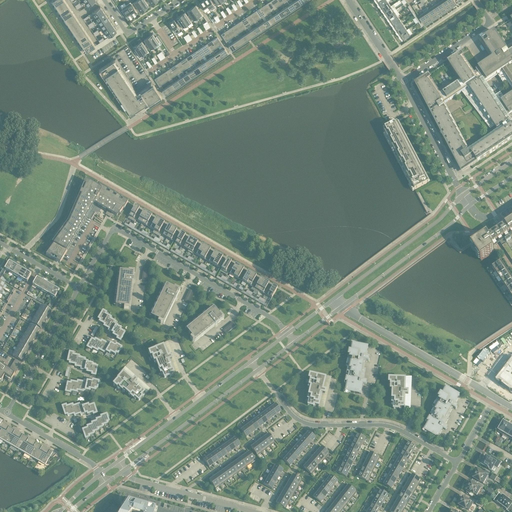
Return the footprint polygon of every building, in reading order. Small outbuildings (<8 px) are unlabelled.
[(58,9),(67,4),(64,0),(62,0),(55,5),(58,9)] [(144,8),(138,0),(136,0),(132,3),(136,8),(137,7),(139,11),(144,8)] [(147,1),(146,0),(138,0),(144,8),(148,5),(146,2),(147,1)] [(211,10),(204,0),(202,0),(199,2),(205,11),(209,8),(211,10)] [(213,4),(214,3),(212,0),(204,0),(211,10),(215,7),(213,4)] [(283,8),(279,11),(276,7),(280,5),(277,0),(271,0),(270,1),(281,17),(286,13),(283,8)] [(286,6),(283,8),(286,13),(291,10),(284,0),(277,0),(280,5),(284,2),(286,6)] [(289,4),(286,1),(286,0),(284,0),(291,10),(296,7),(293,2),(289,4)] [(389,0),(380,6),(381,8),(382,11),(383,10),(383,11),(393,4),(391,5),(388,1),(389,0)] [(437,3),(443,13),(446,11),(445,11),(448,9),(442,0),(437,3)] [(442,0),(448,9),(450,8),(452,7),(447,0),(442,0)] [(276,13),(273,15),(276,20),(281,17),(270,1),(265,4),(270,11),(274,9),(276,13)] [(136,8),(132,3),(131,3),(130,2),(126,5),(133,15),(137,12),(135,9),(136,8)] [(433,6),(439,15),(441,14),(443,13),(437,3),(433,6)] [(70,8),(69,7),(67,4),(58,9),(61,14),(70,8)] [(269,18),(266,14),(270,11),(265,4),(260,7),(271,23),(276,20),(273,15),(269,18)] [(386,16),(396,9),(393,4),(383,11),(384,13),(386,15),(386,16)] [(133,15),(126,5),(121,8),(122,9),(121,10),(125,16),(126,15),(128,18),(133,15)] [(191,8),(198,18),(203,15),(196,5),(191,8)] [(428,9),(434,19),(437,17),(436,17),(439,15),(433,6),(428,9)] [(94,16),(103,11),(100,7),(92,12),(94,16)] [(260,18),(264,15),(267,19),(263,22),(266,27),(271,23),(260,7),(255,11),(260,18)] [(73,13),(72,11),(70,8),(61,14),(64,19),(73,13)] [(198,18),(191,8),(187,11),(189,14),(188,15),(192,20),(193,20),(194,21),(198,18)] [(389,20),(399,14),(396,9),(386,16),(387,17),(387,18),(389,20)] [(424,12),(430,21),(432,20),(434,19),(428,9),(424,12)] [(97,20),(105,15),(103,11),(94,16),(97,20)] [(266,27),(263,22),(259,24),(257,20),(260,18),(255,11),(250,14),(261,30),(266,27)] [(192,20),(188,15),(187,16),(185,12),(180,15),(187,26),(192,23),(191,21),(192,20)] [(430,21),(424,12),(419,16),(425,25),(428,23),(427,23),(430,21)] [(68,23),(76,17),(73,13),(64,19),(68,23)] [(257,26),(253,28),(256,33),(261,30),(250,14),(245,17),(250,25),(254,22),(257,26)] [(399,14),(389,20),(390,21),(391,24),(392,25),(401,20),(398,15),(400,14),(399,14)] [(100,24),(108,19),(105,15),(97,20),(100,24)] [(187,26),(180,15),(176,18),(178,21),(177,22),(181,28),(182,27),(183,29),(187,26)] [(79,22),(78,20),(76,17),(68,23),(71,28),(79,22)] [(249,31),(247,27),(250,25),(245,17),(241,21),(251,37),(256,33),(253,28),(249,31)] [(108,19),(100,24),(102,29),(111,23),(108,19)] [(181,28),(177,22),(176,23),(174,19),(169,22),(175,31),(181,28)] [(430,112),(462,173),(511,139),(511,19),(511,20),(511,41),(504,47),(494,32),(482,40),(494,58),(485,63),(473,72),(461,54),(448,62),(460,80),(440,94),(428,76),(415,84),(429,110),(432,108),(433,110),(430,112)] [(396,30),(404,25),(401,20),(392,25),(393,26),(394,28),(395,28),(396,30)] [(247,33),(243,35),(246,40),(251,37),(241,21),(236,24),(240,31),(244,29),(247,33)] [(74,33),(82,27),(79,22),(71,28),(74,33)] [(102,29),(101,30),(103,34),(105,33),(114,27),(111,23),(102,29)] [(240,38),(237,34),(240,31),(236,24),(231,27),(241,43),(246,40),(243,35),(240,38)] [(399,35),(409,28),(407,29),(404,25),(396,30),(396,31),(398,33),(399,35)] [(86,31),(84,28),(82,27),(74,33),(77,37),(86,31)] [(116,31),(114,27),(105,33),(108,37),(116,31)] [(231,38),(235,35),(237,39),(233,42),(236,47),(241,43),(231,27),(226,31),(231,38)] [(409,28),(399,35),(401,38),(402,40),(412,33),(409,28)] [(80,42),(89,36),(86,31),(77,37),(80,42)] [(233,42),(230,44),(227,40),(231,38),(226,31),(221,34),(231,50),(236,47),(233,42)] [(152,34),(148,36),(154,45),(160,42),(156,36),(155,37),(152,34)] [(83,46),(92,41),(89,36),(80,42),(83,46)] [(145,44),(149,49),(154,45),(148,36),(144,39),(146,43),(145,44)] [(212,40),(217,47),(220,45),(223,49),(219,51),(222,56),(228,53),(217,36),(212,40)] [(217,47),(212,40),(206,43),(217,60),(222,56),(219,51),(215,54),(212,50),(217,47)] [(92,41),(83,46),(86,51),(95,45),(92,41)] [(149,49),(145,44),(144,44),(142,41),(137,44),(144,55),(144,54),(143,53),(149,49)] [(212,56),(209,58),(212,63),(217,60),(206,43),(201,47),(206,54),(210,52),(212,56)] [(144,55),(137,44),(133,47),(135,50),(134,51),(137,57),(139,56),(140,58),(144,55)] [(205,61),(202,57),(206,54),(201,47),(196,51),(207,67),(212,63),(209,58),(205,61)] [(196,61),(199,59),(202,63),(198,65),(202,70),(207,67),(196,51),(191,54),(196,61)] [(198,65),(194,68),(192,64),(196,61),(191,54),(186,58),(196,74),(202,70),(198,65)] [(192,70),(188,72),(191,77),(196,74),(186,58),(180,61),(185,68),(189,66),(192,70)] [(161,97),(153,85),(147,89),(147,88),(140,92),(139,91),(136,92),(119,66),(120,65),(115,59),(99,70),(130,115),(136,111),(135,109),(142,104),(145,108),(161,97)] [(184,75),(181,71),(185,68),(180,61),(175,65),(186,81),(191,77),(188,72),(184,75)] [(181,77),(178,80),(181,84),(186,81),(175,65),(170,68),(175,75),(179,73),(181,77)] [(174,82),(171,78),(175,75),(170,68),(165,72),(175,88),(181,84),(178,80),(174,82)] [(168,80),(171,84),(167,86),(170,91),(175,88),(165,72),(159,75),(164,83),(168,80)] [(167,86),(163,89),(161,85),(164,83),(159,75),(154,79),(165,95),(170,91),(167,86)] [(395,124),(383,130),(415,190),(426,184),(429,182),(397,122),(395,124)] [(107,211),(114,215),(117,217),(119,213),(120,214),(123,209),(124,209),(128,202),(97,185),(98,185),(97,187),(85,180),(78,198),(76,202),(74,204),(75,205),(73,209),(73,208),(71,211),(72,212),(70,216),(70,215),(68,218),(69,219),(67,222),(65,226),(64,226),(62,228),(63,228),(60,232),(58,234),(58,235),(56,238),(55,238),(53,241),(56,242),(46,255),(51,258),(52,256),(61,262),(87,216),(94,204),(107,211)] [(135,220),(141,211),(134,207),(129,217),(128,218),(134,222),(135,220)] [(135,220),(142,224),(147,214),(141,211),(135,220)] [(142,224),(148,227),(153,218),(147,214),(142,224)] [(148,227),(154,231),(159,222),(153,218),(148,227)] [(492,233),(489,235),(477,243),(472,246),(481,260),(491,254),(493,253),(494,252),(490,245),(494,243),(497,241),(498,240),(502,246),(511,260),(511,219),(511,220),(497,229),(493,232),(492,233)] [(160,235),(166,225),(159,222),(154,231),(153,233),(159,237),(160,235)] [(172,229),(166,225),(160,235),(167,238),(172,229)] [(173,242),(178,233),(172,229),(167,238),(173,242)] [(175,243),(181,247),(187,237),(180,234),(175,243)] [(181,247),(188,250),(193,241),(187,237),(181,247)] [(188,250),(194,254),(199,245),(193,241),(188,250)] [(205,248),(199,245),(194,254),(200,258),(205,248)] [(200,258),(206,261),(212,252),(205,248),(200,258)] [(218,255),(212,252),(206,261),(213,265),(218,255)] [(219,268),(225,259),(218,255),(213,265),(219,268)] [(226,275),(227,273),(233,264),(226,260),(221,270),(220,272),(226,275)] [(492,267),(495,272),(504,266),(501,261),(492,267)] [(6,270),(9,272),(14,264),(9,262),(6,267),(4,266),(0,273),(0,279),(1,279),(6,270)] [(9,272),(13,275),(17,268),(13,265),(14,264),(9,272)] [(239,268),(233,264),(227,273),(234,277),(239,268)] [(504,266),(495,272),(498,276),(507,270),(504,266)] [(13,275),(18,277),(22,270),(17,268),(13,275)] [(234,277),(240,280),(245,271),(239,268),(234,277)] [(26,273),(22,270),(18,277),(22,280),(26,273)] [(507,270),(498,276),(501,281),(510,275),(507,270)] [(133,273),(120,271),(115,306),(124,308),(127,282),(133,283),(134,279),(132,279),(133,273)] [(240,280),(246,284),(252,275),(245,271),(240,280)] [(31,275),(26,273),(22,280),(27,283),(31,275)] [(246,284),(252,288),(258,278),(252,275),(246,284)] [(511,278),(510,275),(501,281),(504,285),(511,280),(511,278)] [(32,286),(37,288),(41,281),(36,278),(32,286)] [(259,291),(264,282),(258,278),(252,288),(251,290),(257,293),(259,291)] [(37,288),(41,291),(45,284),(41,281),(37,288)] [(259,291),(265,295),(270,285),(264,282),(259,291)] [(41,291),(46,293),(50,286),(45,284),(41,291)] [(166,285),(151,317),(158,321),(169,298),(175,301),(177,297),(175,297),(178,291),(166,285)] [(271,299),(277,289),(270,285),(265,295),(271,299)] [(46,293),(50,296),(55,288),(54,288),(54,289),(50,286),(46,293)] [(59,291),(55,288),(50,296),(53,298),(48,307),(51,308),(57,297),(56,296),(59,291)] [(51,310),(42,305),(39,310),(48,315),(49,312),(51,313),(52,311),(50,310),(51,310)] [(213,308),(186,330),(191,337),(211,321),(215,326),(218,324),(217,322),(222,318),(213,308)] [(49,315),(48,315),(39,310),(37,314),(45,319),(47,317),(48,317),(49,315)] [(101,322),(103,323),(107,316),(105,314),(106,313),(103,311),(98,319),(100,320),(99,322),(101,322)] [(46,320),(45,319),(37,314),(34,319),(43,324),(44,321),(45,322),(46,320)] [(105,327),(107,328),(112,320),(110,319),(111,318),(107,316),(103,323),(105,325),(104,326),(105,327)] [(44,324),(43,324),(34,319),(31,323),(40,328),(42,325),(43,326),(44,324)] [(110,332),(111,333),(116,325),(114,324),(115,322),(112,320),(107,328),(109,329),(108,331),(110,332)] [(31,325),(28,329),(37,334),(38,335),(39,333),(38,333),(39,330),(31,325)] [(113,336),(115,337),(120,329),(118,328),(118,326),(119,327),(119,326),(117,325),(116,325),(111,333),(112,333),(114,334),(113,336)] [(28,329),(25,334),(34,339),(35,339),(36,338),(35,337),(37,334),(28,329)] [(119,341),(120,342),(125,334),(121,332),(122,331),(123,330),(120,329),(115,337),(118,338),(117,340),(119,341)] [(25,334),(23,338),(32,343),(33,344),(34,342),(32,342),(34,339),(25,334)] [(30,346),(32,343),(23,338),(20,343),(29,348),(30,348),(31,347),(30,346)] [(94,341),(92,340),(87,348),(91,350),(92,348),(93,349),(98,341),(95,340),(94,341)] [(93,349),(97,351),(98,350),(99,350),(104,342),(102,341),(101,343),(98,341),(93,349)] [(99,350),(104,353),(105,351),(105,352),(110,344),(108,343),(107,344),(104,342),(99,350)] [(27,350),(29,348),(20,343),(18,347),(26,352),(27,353),(28,351),(27,350)] [(105,352),(109,354),(110,352),(111,353),(115,347),(110,344),(105,352)] [(111,353),(115,355),(116,354),(118,355),(121,348),(119,347),(116,345),(115,347),(111,353)] [(368,348),(357,346),(353,345),(352,353),(350,352),(349,356),(351,356),(350,361),(349,360),(349,361),(348,365),(350,365),(348,372),(350,373),(349,378),(347,378),(346,382),(348,382),(346,392),(361,394),(363,385),(362,385),(362,384),(366,385),(367,382),(363,381),(363,380),(364,380),(366,371),(364,371),(365,362),(364,362),(365,361),(369,362),(369,359),(365,358),(365,357),(366,357),(368,348)] [(162,373),(164,378),(169,376),(169,374),(173,373),(169,362),(168,362),(168,361),(172,359),(171,357),(167,358),(166,357),(167,357),(163,346),(155,350),(155,351),(149,353),(150,357),(152,356),(154,362),(156,361),(160,373),(162,373)] [(25,355),(26,352),(18,347),(15,352),(24,357),(25,357),(26,355),(25,355)] [(15,352),(13,356),(21,361),(22,362),(23,360),(22,359),(24,357),(15,352)] [(0,380),(1,382),(4,376),(11,381),(22,363),(15,359),(10,369),(2,364),(0,367),(0,380)] [(506,371),(499,379),(505,384),(504,384),(510,389),(510,388),(511,389),(511,363),(510,366),(509,364),(505,369),(506,371)] [(134,397),(139,401),(142,397),(141,396),(144,392),(136,384),(135,385),(134,384),(137,381),(134,379),(131,382),(131,381),(123,373),(117,380),(118,381),(113,386),(116,389),(118,387),(122,391),(123,390),(133,398),(134,397)] [(320,395),(320,393),(324,394),(325,391),(321,390),(321,389),(322,389),(325,378),(316,376),(316,377),(309,376),(308,380),(310,380),(309,386),(310,386),(307,399),(309,399),(308,405),(313,407),(313,405),(318,406),(321,395),(320,395)] [(406,379),(400,379),(397,379),(397,380),(390,380),(390,384),(391,384),(391,390),(393,390),(393,403),(395,403),(394,409),(400,409),(400,407),(405,407),(405,396),(404,396),(404,394),(409,395),(409,391),(404,391),(404,390),(405,390),(406,379)] [(78,391),(83,392),(83,390),(84,391),(86,382),(84,381),(84,383),(80,382),(78,391)] [(67,383),(66,392),(70,393),(70,391),(72,392),(74,383),(71,382),(71,384),(67,383)] [(72,392),(77,393),(77,391),(78,391),(80,382),(78,382),(77,383),(74,383),(72,392)] [(425,430),(431,434),(438,438),(442,430),(441,429),(442,428),(446,430),(447,428),(444,426),(444,425),(445,425),(450,417),(448,416),(452,409),(451,408),(452,407),(456,409),(457,407),(454,405),(454,404),(455,404),(460,396),(447,389),(443,395),(441,394),(439,398),(441,399),(439,403),(437,402),(435,406),(436,406),(433,413),(434,414),(431,419),(430,418),(428,421),(429,422),(425,430)] [(276,415),(277,414),(281,412),(274,403),(270,406),(276,415)] [(65,415),(67,415),(68,416),(69,416),(71,415),(69,406),(66,407),(66,405),(62,407),(65,415)] [(74,414),(74,416),(76,415),(78,415),(75,406),(73,407),(72,405),(69,406),(71,415),(74,414)] [(80,414),(81,416),(83,415),(84,415),(81,406),(79,406),(79,405),(75,406),(78,415),(80,414)] [(87,414),(87,416),(90,415),(87,406),(85,407),(84,405),(82,406),(81,406),(84,415),(87,414)] [(93,414),(93,415),(96,415),(97,414),(94,406),(90,407),(90,405),(87,406),(90,415),(93,414)] [(272,418),(275,416),(276,415),(270,406),(266,409),(272,418)] [(269,421),(272,418),(266,409),(261,413),(268,421),(269,421)] [(267,422),(268,421),(261,413),(257,416),(263,425),(267,422)] [(101,417),(101,419),(102,419),(104,426),(107,425),(106,423),(109,422),(106,415),(101,417)] [(253,419),(253,420),(259,428),(260,427),(263,425),(257,416),(253,419)] [(258,429),(259,428),(253,420),(253,419),(248,423),(255,431),(258,429)] [(502,436),(509,424),(504,421),(498,432),(503,435),(502,436)] [(250,434),(251,434),(255,431),(248,423),(244,426),(250,434)] [(511,430),(511,425),(509,424),(502,436),(507,439),(511,430)] [(246,438),(249,435),(250,434),(244,426),(240,429),(246,438)] [(3,444),(12,429),(9,427),(6,432),(2,430),(0,433),(0,439),(3,441),(2,443),(3,444)] [(11,446),(15,438),(12,436),(15,430),(12,429),(3,444),(4,444),(5,443),(11,446)] [(311,442),(312,441),(315,438),(307,431),(303,435),(311,442)] [(265,437),(264,438),(271,446),(275,443),(268,434),(265,437)] [(363,443),(364,442),(366,438),(356,434),(354,438),(363,443)] [(15,438),(11,446),(16,449),(15,451),(17,452),(25,436),(22,435),(19,440),(15,438)] [(310,443),(311,442),(303,435),(300,439),(308,446),(310,443)] [(24,454),(29,446),(25,444),(29,438),(25,436),(17,452),(18,452),(19,451),(24,454)] [(236,448),(240,445),(234,437),(229,440),(236,448)] [(264,438),(263,438),(260,441),(266,450),(271,446),(264,438)] [(361,448),(363,443),(354,438),(351,443),(361,448)] [(304,450),(305,449),(308,446),(300,439),(296,443),(304,450)] [(235,449),(236,448),(229,440),(225,443),(231,452),(235,449)] [(256,443),(255,444),(262,453),(266,450),(260,441),(256,443)] [(413,451),(414,451),(416,447),(407,441),(404,446),(413,451)] [(30,460),(39,444),(36,443),(33,448),(29,446),(24,454),(30,457),(29,459),(30,460)] [(227,455),(228,454),(231,452),(225,443),(221,446),(227,455)] [(303,451),(304,450),(296,443),(293,447),(301,454),(303,451)] [(349,448),(352,450),(358,453),(359,452),(361,448),(351,443),(349,448)] [(38,462),(43,454),(39,451),(42,446),(39,444),(30,460),(31,460),(32,459),(38,462)] [(255,444),(254,445),(251,448),(257,456),(262,453),(255,444)] [(222,458),(226,455),(227,455),(221,446),(216,449),(222,458)] [(413,453),(413,451),(404,446),(402,451),(411,456),(413,453)] [(297,458),(298,457),(301,454),(293,447),(289,451),(297,458)] [(318,450),(318,451),(326,458),(329,454),(321,447),(318,450)] [(358,454),(358,453),(352,450),(349,448),(346,453),(356,458),(358,454)] [(218,461),(219,460),(222,458),(216,449),(212,452),(218,461)] [(43,454),(38,462),(45,466),(50,458),(52,459),(57,454),(49,450),(46,456),(43,454)] [(296,459),(297,458),(289,451),(285,455),(293,462),(296,459)] [(326,458),(318,451),(317,452),(314,455),(322,462),(326,458)] [(408,461),(409,460),(411,456),(402,451),(399,455),(408,461)] [(213,464),(217,462),(218,461),(212,452),(207,456),(213,464)] [(246,455),(245,455),(251,464),(255,461),(249,452),(246,455)] [(344,458),(352,462),(354,463),(354,462),(356,458),(346,453),(344,458)] [(369,457),(368,458),(378,463),(380,458),(371,453),(369,457)] [(245,456),(241,458),(240,459),(247,467),(251,464),(245,455),(245,456)] [(293,463),(293,462),(285,455),(282,459),(290,466),(293,463)] [(311,459),(319,467),(322,462),(314,455),(311,459)] [(405,466),(407,462),(408,461),(399,455),(396,460),(405,466)] [(209,467),(212,465),(213,464),(207,456),(203,459),(209,467)] [(483,462),(481,465),(491,471),(494,466),(497,468),(501,462),(493,457),(492,460),(486,456),(484,459),(482,462),(483,462)] [(351,468),(353,464),(354,463),(352,462),(344,458),(342,463),(351,468)] [(378,463),(368,458),(368,459),(366,463),(375,467),(378,463)] [(240,459),(239,459),(236,462),(242,471),(247,467),(240,459)] [(311,459),(310,460),(307,464),(315,471),(319,467),(311,459)] [(403,470),(403,469),(405,466),(396,460),(393,465),(403,470)] [(232,464),(231,465),(238,474),(242,471),(236,462),(232,464)] [(349,472),(349,471),(351,468),(342,463),(339,468),(349,472)] [(366,463),(364,466),(363,468),(373,472),(375,467),(366,463)] [(315,471),(307,464),(306,464),(303,468),(311,475),(315,471)] [(231,465),(231,466),(227,468),(233,477),(238,474),(231,465)] [(280,475),(281,474),(283,470),(274,465),(271,470),(280,475)] [(400,475),(402,471),(403,470),(393,465),(391,470),(400,475)] [(227,468),(224,470),(223,471),(229,480),(233,477),(227,468)] [(348,473),(349,472),(339,468),(337,473),(346,477),(348,473)] [(363,468),(363,469),(361,472),(371,477),(373,472),(363,468)] [(277,480),(279,476),(280,475),(271,470),(268,475),(277,480)] [(397,480),(398,479),(400,475),(391,470),(388,474),(397,480)] [(473,478),(481,482),(483,484),(488,476),(483,474),(483,473),(483,474),(481,473),(482,472),(481,472),(481,473),(478,470),(475,474),(473,478)] [(223,471),(222,472),(218,474),(224,483),(229,480),(223,471)] [(361,472),(360,473),(359,477),(368,482),(371,477),(361,472)] [(218,474),(215,477),(214,477),(220,486),(224,483),(218,474)] [(394,484),(397,481),(397,480),(388,474),(385,479),(394,484)] [(274,485),(275,484),(277,480),(268,475),(265,479),(274,485)] [(293,475),(290,479),(290,480),(299,485),(302,481),(293,475)] [(335,486),(335,485),(338,482),(330,475),(326,479),(335,486)] [(412,475),(410,479),(410,480),(419,485),(422,480),(412,475)] [(214,477),(213,478),(209,480),(215,489),(220,486),(214,477)] [(272,489),(274,486),(274,485),(265,479),(262,484),(272,489)] [(331,490),(332,489),(335,486),(326,479),(323,483),(331,490)] [(394,485),(394,484),(385,479),(382,484),(392,489),(394,485)] [(290,480),(289,481),(287,485),(296,490),(299,485),(290,480)] [(410,480),(409,481),(407,484),(416,490),(419,485),(410,480)] [(476,485),(471,482),(469,485),(469,484),(469,485),(468,486),(467,486),(468,487),(466,490),(467,490),(466,492),(469,494),(470,492),(474,494),(477,496),(481,488),(482,489),(484,486),(478,483),(476,485)] [(328,494),(331,491),(331,490),(323,483),(319,488),(328,494)] [(405,488),(404,489),(414,494),(416,490),(407,484),(405,488)] [(294,495),(296,490),(287,485),(285,488),(284,489),(294,495)] [(346,489),(345,490),(354,496),(357,492),(349,486),(346,489)] [(324,499),(325,498),(328,494),(319,488),(316,492),(324,499)] [(294,495),(284,489),(284,490),(282,494),(291,500),(294,495)] [(404,489),(404,490),(402,494),(411,499),(414,494),(404,489)] [(345,490),(343,493),(342,494),(350,501),(354,496),(345,490)] [(385,500),(386,499),(388,495),(379,490),(376,494),(385,500)] [(321,503),(324,500),(324,499),(316,492),(313,496),(321,503)] [(282,494),(279,498),(279,499),(288,504),(291,500),(282,494)] [(342,494),(341,495),(339,498),(347,505),(350,501),(342,494)] [(383,504),(385,501),(385,500),(376,494),(374,499),(383,504)] [(399,497),(399,499),(408,504),(411,499),(402,494),(399,497)] [(508,509),(511,511),(511,510),(511,504),(511,502),(509,500),(507,498),(506,499),(503,496),(502,497),(499,494),(497,497),(500,500),(498,502),(508,510),(508,509)] [(459,505),(466,509),(469,511),(473,503),(469,501),(469,500),(468,501),(467,500),(467,499),(466,499),(463,497),(461,501),(459,505)] [(336,502),(335,503),(344,509),(347,505),(339,498),(336,502)] [(279,499),(278,500),(276,504),(285,509),(288,504),(279,499)] [(380,509),(381,508),(383,504),(374,499),(371,504),(380,509)] [(399,499),(398,500),(396,503),(405,509),(408,504),(399,499)] [(154,511),(155,508),(145,505),(144,509),(141,508),(142,504),(141,504),(140,504),(139,504),(139,503),(138,503),(138,504),(137,503),(133,502),(134,502),(133,502),(132,502),(129,501),(128,501),(127,502),(126,504),(125,506),(124,507),(124,508),(123,509),(122,511),(122,510),(122,511),(121,511),(154,511)] [(335,503),(335,504),(332,507),(338,511),(341,511),(344,509),(335,503)] [(394,507),(393,508),(400,511),(403,511),(405,509),(396,503),(394,507)]
